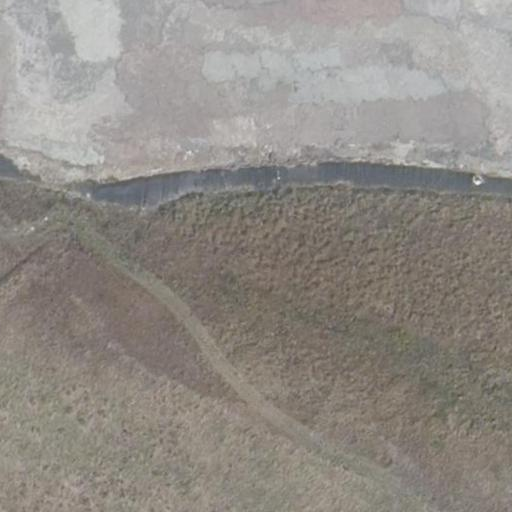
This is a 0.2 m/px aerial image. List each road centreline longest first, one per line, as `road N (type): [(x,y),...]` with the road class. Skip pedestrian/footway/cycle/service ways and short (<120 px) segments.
road 1 (track): [(389,475),(326,449),(256,402),(162,288),(66,216),(0,229)]
road 2 (track): [(511,155),(414,133),(323,62),(342,19)]
